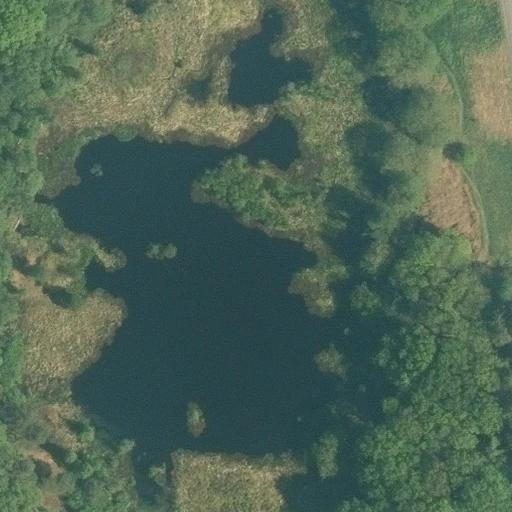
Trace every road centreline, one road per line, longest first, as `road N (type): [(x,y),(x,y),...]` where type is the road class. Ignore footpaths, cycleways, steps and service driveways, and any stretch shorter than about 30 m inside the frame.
road 1 (track): [(408,0),(476,304),(467,358),(402,511)]
road 2 (track): [(0,236),(40,133),(122,0)]
